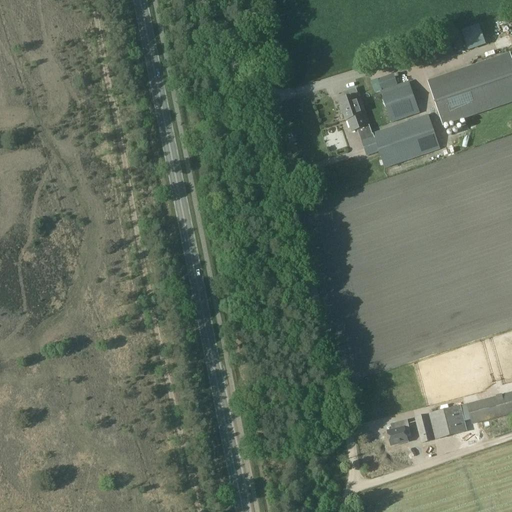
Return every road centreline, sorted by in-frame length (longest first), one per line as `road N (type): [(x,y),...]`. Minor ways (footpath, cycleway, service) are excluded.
road 1 (track): [(250,0),(352,452),(343,511)]
road 2 (unknown): [(200,511),(144,279),(92,0)]
road 3 (primary): [(242,511),(140,0)]
road 4 (track): [(348,487),(511,434)]
road 5 (unknown): [(270,94),(390,68),(410,70),(416,80)]
